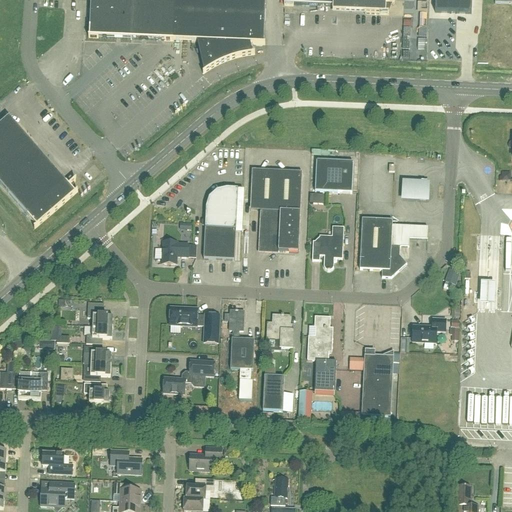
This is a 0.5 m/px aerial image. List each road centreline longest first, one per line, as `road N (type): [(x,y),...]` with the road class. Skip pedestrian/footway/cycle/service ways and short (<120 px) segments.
road 1 (unclassified): [(143,289),(397,301),(447,248),(453,88)]
road 2 (tertiary): [(131,187),(219,111),(257,90),(293,82),(453,88)]
road 3 (unclassified): [(131,187),(33,74),(30,0)]
road 4 (unknown): [(469,328),(481,186)]
road 5 (residential): [(139,422),(143,289)]
